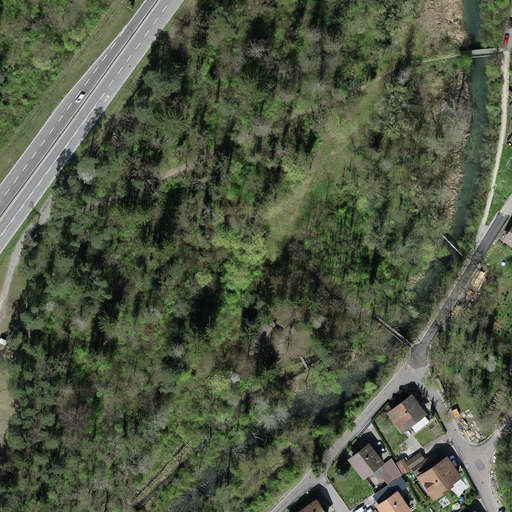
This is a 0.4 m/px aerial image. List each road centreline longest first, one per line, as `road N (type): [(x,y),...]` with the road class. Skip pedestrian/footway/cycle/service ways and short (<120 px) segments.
road 1 (trunk): [(0,228),(165,0)]
road 2 (track): [(32,226),(193,0)]
road 3 (trunk): [(150,0),(28,163)]
road 4 (residential): [(511,203),(417,355)]
road 5 (residential): [(315,474),(417,355)]
road 6 (residential): [(471,465),(417,355)]
